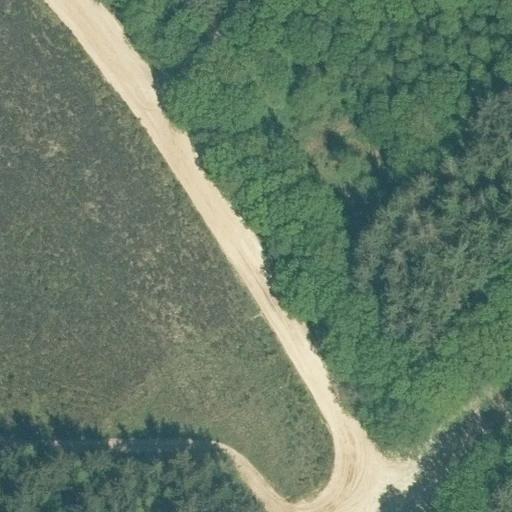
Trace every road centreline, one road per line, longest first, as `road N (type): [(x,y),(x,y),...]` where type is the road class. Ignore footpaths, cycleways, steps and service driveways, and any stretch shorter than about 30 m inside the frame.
road 1 (track): [(390,504),(169,133),(68,0)]
road 2 (track): [(0,444),(222,453),(274,511)]
road 3 (track): [(379,511),(511,392)]
road 4 (track): [(150,106),(256,0)]
